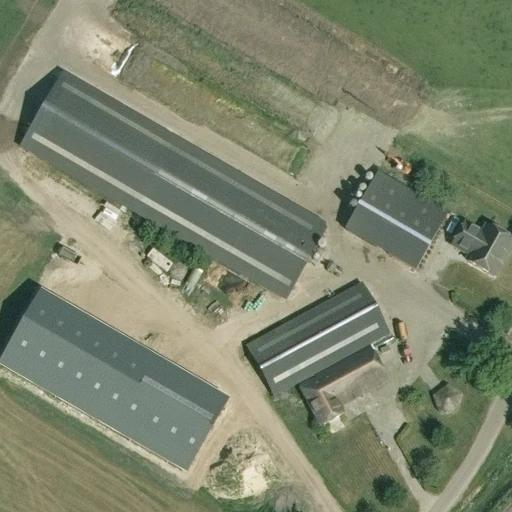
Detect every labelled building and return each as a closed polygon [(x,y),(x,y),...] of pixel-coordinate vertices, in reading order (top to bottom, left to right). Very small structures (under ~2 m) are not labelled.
[(24,146),(287,299),(329,226),(66,74),(24,146)] [(416,270),(448,213),(378,173),(345,230),(416,270)] [(484,233),(466,223),(453,247),(470,257),(468,262),(494,277),(511,245),(511,240),(487,227),(484,233)] [(391,336),(360,286),(281,326),(274,312),(242,328),(278,400),(301,389),(319,424),(342,413),(338,405),(387,381),(369,346),(391,336)] [(0,366),(185,474),(225,405),(38,297),(0,362),(0,366)] [(460,415),(469,392),(446,384),(438,406),(460,415)]
